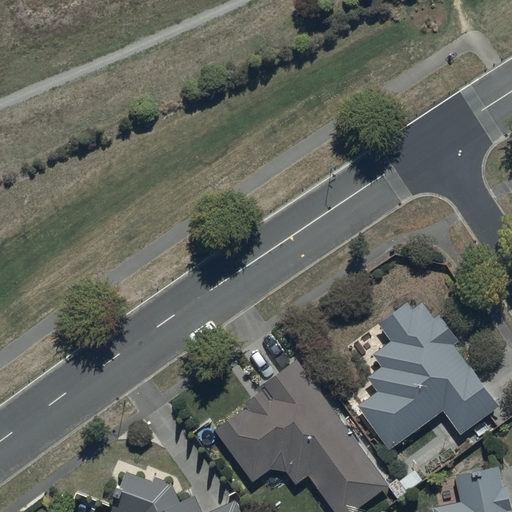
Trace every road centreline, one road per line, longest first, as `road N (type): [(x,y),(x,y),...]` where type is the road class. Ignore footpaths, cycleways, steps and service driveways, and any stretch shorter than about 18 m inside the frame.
road 1 (tertiary): [(437,140),(172,315),(0,441)]
road 2 (residential): [(511,257),(437,140)]
